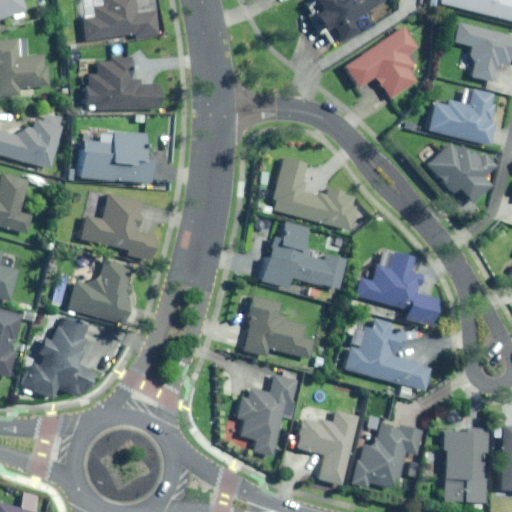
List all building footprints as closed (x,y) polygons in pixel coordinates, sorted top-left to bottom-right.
[(0,0),(0,18),(21,12),(17,0),(0,0)] [(97,0),(98,5),(89,6),(90,17),(76,20),(80,42),(129,34),(130,39),(154,35),(150,12),(131,15),(129,0),(97,0)] [(378,0),(306,0),(307,0),(314,11),(306,17),(326,47),(351,31),(346,23),(379,1),(378,0)] [(511,0),(433,0),(432,5),(511,23),(511,0)] [(485,83),(488,70),(492,71),(494,64),(503,67),(504,61),(511,62),(511,37),(452,23),(447,43),(465,47),(462,59),(468,60),(464,78),(485,83)] [(376,88),(377,88),(385,100),(412,82),(403,68),(409,64),(403,56),(414,49),(400,28),(339,68),(353,89),(369,79),(376,88)] [(0,40),(0,97),(16,96),(15,89),(36,87),(46,87),(44,69),(39,70),(37,56),(14,58),(12,39),(0,40)] [(79,72),(79,106),(85,106),(85,110),(153,110),(153,86),(134,86),(134,80),(124,80),(124,63),(106,63),(88,64),(88,72),(79,72)] [(487,124),(490,108),(487,107),(490,95),(468,90),(464,105),(438,99),(436,105),(428,104),(421,132),(481,146),(485,147),(485,144),(488,132),(490,125),(487,124)] [(0,157),(46,170),(59,119),(40,114),(37,123),(24,119),(22,128),(17,127),(15,137),(0,133),(0,157)] [(136,162),(139,135),(106,132),(105,144),(104,144),(76,142),(73,179),(143,184),(145,163),(136,162)] [(451,150),(445,144),(421,166),(447,194),(452,189),(466,205),(487,187),(480,179),(492,167),(480,155),(475,159),(468,151),(465,154),(456,145),(451,150)] [(299,160),(274,157),(266,212),(346,232),(349,206),(347,206),(348,196),(339,195),(340,191),(322,189),(321,196),(315,195),(315,196),(297,194),(299,181),(296,181),(299,160)] [(22,181),(0,175),(0,229),(21,235),(26,216),(14,213),(22,181)] [(134,215),(133,215),(136,203),(102,195),(95,220),(80,216),(74,241),(120,252),(120,256),(143,261),(149,238),(130,234),(134,215)] [(285,280),(306,286),(303,295),(313,298),(316,289),(331,294),(341,259),(298,246),(303,229),(279,222),(276,230),(272,228),(256,282),(282,289),(285,280)] [(409,259),(389,254),(384,270),(369,266),(365,282),(354,279),(349,297),(401,311),(399,320),(425,327),(433,300),(412,294),(417,276),(405,272),(409,259)] [(134,310),(123,307),(125,302),(122,301),(122,300),(122,298),(126,286),(119,284),(123,269),(99,263),(96,274),(78,285),(67,282),(60,310),(111,324),(129,329),(134,310)] [(0,301),(5,303),(14,270),(0,266),(0,301)] [(278,316),(275,315),(277,304),(246,296),(241,314),(244,315),(243,320),(245,321),(238,352),(261,357),(263,349),(305,359),(309,341),(298,338),(301,326),(277,320),(278,316)] [(0,376),(4,377),(9,352),(5,351),(6,344),(10,344),(16,313),(0,310),(0,376)] [(75,337),(80,323),(60,316),(56,326),(53,325),(46,341),(38,338),(33,352),(37,354),(32,367),(24,364),(14,388),(47,401),(51,390),(71,398),(72,395),(80,398),(89,376),(71,368),(78,350),(75,349),(79,339),(75,337)] [(385,327),(386,324),(368,319),(366,326),(359,324),(352,350),(344,348),(338,370),(419,392),(426,367),(388,357),(390,348),(396,350),(401,331),(385,327)] [(294,381),(269,375),(265,394),(246,389),(242,402),(234,399),(229,418),(239,421),(235,437),(251,441),(248,453),(267,458),(277,417),(288,420),(293,402),(289,400),(294,381)] [(337,486),(348,442),(353,417),(330,413),(328,418),(300,412),(292,450),(318,456),(312,481),(337,486)] [(354,444),(345,487),(360,491),(361,484),(386,489),(388,479),(393,481),(399,453),(411,455),(416,432),(375,423),(370,447),(354,444)] [(506,494),(511,494),(511,427),(496,427),(495,449),(492,449),(491,491),(506,491),(506,494)] [(434,464),(433,503),(480,504),(482,463),(473,463),(473,454),(482,454),(483,431),(435,429),(434,450),(438,450),(437,465),(434,464)]
